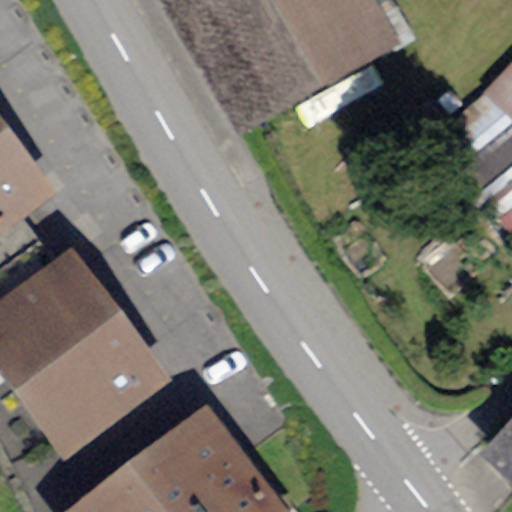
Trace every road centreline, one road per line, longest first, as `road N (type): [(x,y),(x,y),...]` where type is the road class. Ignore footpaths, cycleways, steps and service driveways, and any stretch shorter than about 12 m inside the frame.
road 1 (secondary): [(96,0),(335,393),(395,474)]
road 2 (residential): [(395,474),(511,364)]
